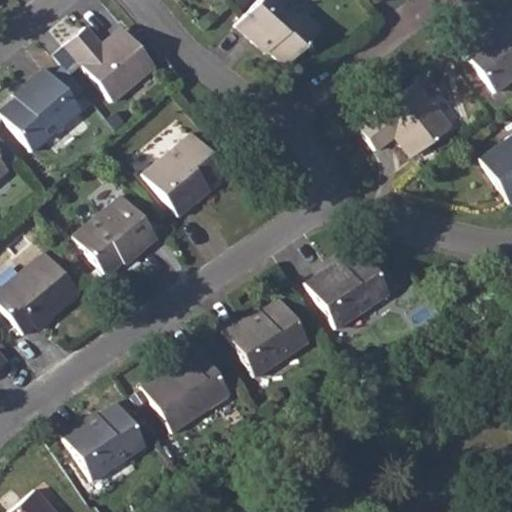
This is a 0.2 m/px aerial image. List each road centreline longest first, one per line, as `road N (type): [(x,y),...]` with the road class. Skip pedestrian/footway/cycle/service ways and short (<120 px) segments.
road 1 (residential): [(0,423),(320,202)]
road 2 (residential): [(276,125),(445,0)]
road 3 (residential): [(320,202),(511,250)]
road 4 (residential): [(140,0),(191,58),(276,125)]
